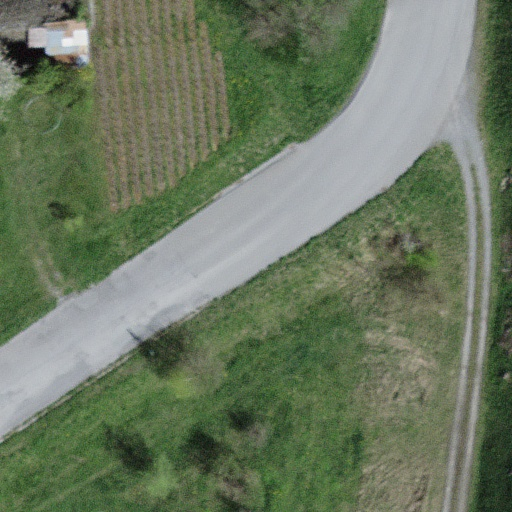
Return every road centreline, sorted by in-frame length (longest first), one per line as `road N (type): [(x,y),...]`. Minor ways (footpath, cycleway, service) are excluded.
road 1 (residential): [(0,392),(343,152),(401,81),(435,0)]
road 2 (track): [(407,69),(459,120),(474,180),(480,261),(452,511)]
